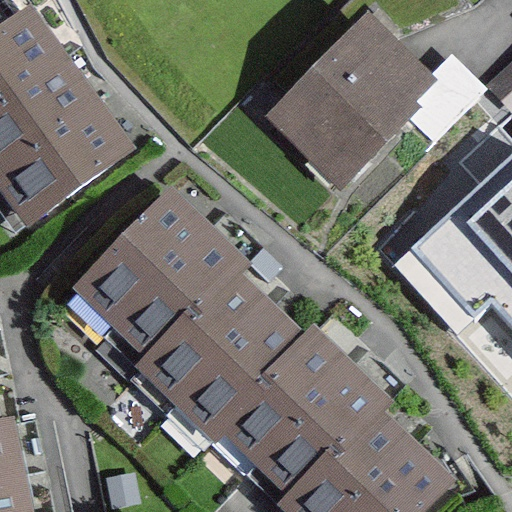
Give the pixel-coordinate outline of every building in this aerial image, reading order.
[(369,11),(264,116),(340,191),(411,120),(432,141),(486,88),(453,54),(432,75),(369,11)] [(0,51),(0,118),(72,66),(41,23),(0,51)] [(511,90),(511,63),(491,84),(505,98),(511,90)] [(0,118),(0,170),(6,179),(103,110),(72,66),(0,118)] [(6,179),(40,228),(138,159),(103,110),(6,179)] [(511,159),(415,246),(475,314),(492,300),(511,322),(511,159)] [(93,296),(126,329),(218,236),(184,203),(93,296)] [(126,329),(163,364),(247,278),(254,271),(218,236),(126,329)] [(163,364),(155,372),(190,406),(282,312),(247,278),(163,364)] [(223,438),(232,429),(315,345),(282,312),(190,406),(223,438)] [(315,345),(232,429),(267,463),(360,369),(325,335),(315,345)] [(399,407),(360,369),(267,463),(306,501),(389,417),(399,407)] [(0,427),(9,426),(0,382),(0,427)] [(361,511),(422,450),(389,417),(306,501),(295,511),(361,511)] [(0,483),(32,477),(20,423),(9,426),(0,427),(0,483)] [(441,511),(463,490),(422,450),(361,511),(441,511)] [(0,511),(39,511),(32,477),(0,483),(0,511)]
